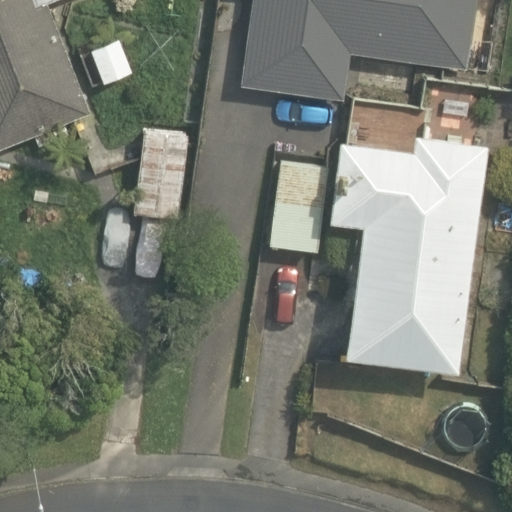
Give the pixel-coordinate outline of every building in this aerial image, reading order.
[(0,0),(0,148),(44,132),(45,126),(86,111),(43,0),(0,0)] [(251,0),(240,83),(343,98),(350,51),(466,68),(476,0),(251,0)] [(189,133),(143,127),(132,211),(179,217),(189,133)] [(363,222),(344,351),(460,368),(489,142),(416,132),(414,149),(340,136),(330,217),(363,222)] [(269,242),(318,248),(329,164),(281,158),(269,242)]
